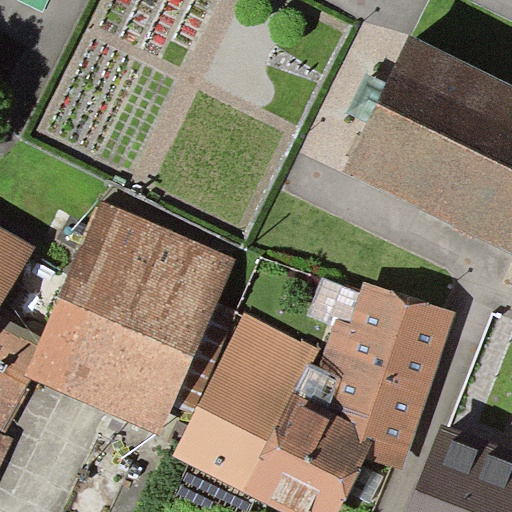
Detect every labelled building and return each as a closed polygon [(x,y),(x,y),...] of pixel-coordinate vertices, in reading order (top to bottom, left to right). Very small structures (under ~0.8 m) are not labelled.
[(511,98),(403,46),(374,106),(344,169),(511,250),(511,275),(508,283),(511,285),(511,98)] [(79,241),(85,243),(38,350),(163,406),(164,404),(187,413),(229,315),(207,305),(223,268),(92,210),(79,241)] [(0,333),(0,304),(33,242),(0,225),(0,420),(36,352),(0,333)] [(241,320),(175,451),(295,511),(324,511),(358,445),(393,458),(440,323),(364,298),(353,333),(336,327),(318,380),(303,371),(314,353),(241,320)] [(511,511),(511,423),(511,426),(511,466),(437,437),(406,511),(511,511)]
